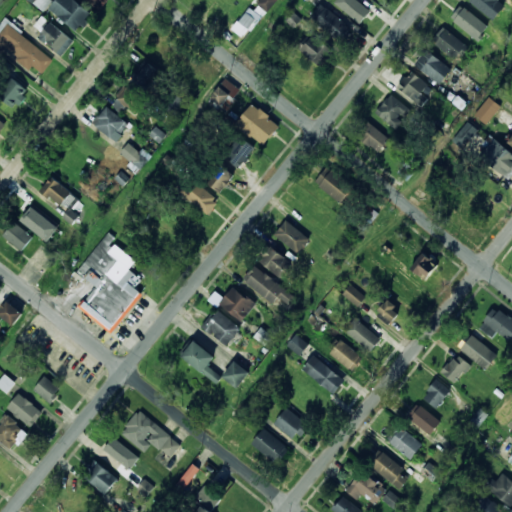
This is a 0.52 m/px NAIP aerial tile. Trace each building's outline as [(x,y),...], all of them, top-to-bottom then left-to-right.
[(31,0),(40,10),(50,1),(49,0),(31,0)] [(56,0),(50,8),(81,32),(94,15),(76,0),(56,0)] [(87,0),(97,9),(105,0),(87,0)] [(277,0),(261,0),(259,3),(267,11),(277,0)] [(336,0),(360,20),(371,6),(363,0),(336,0)] [(470,0),(492,21),(506,6),(500,0),(470,0)] [(339,46),(353,31),(324,2),(310,17),(339,46)] [(450,18),(478,41),(490,27),(462,4),(450,18)] [(39,34),(61,56),(74,42),(53,21),(39,34)] [(469,48),(445,26),(433,40),(457,62),(469,48)] [(44,73),(54,57),(11,28),(6,35),(9,37),(4,45),(44,73)] [(321,66),(335,51),(314,32),(300,47),(321,66)] [(170,72),(185,57),(164,37),(150,52),(170,72)] [(267,51),(259,42),(250,51),(258,60),(267,51)] [(414,62),(441,84),(452,70),(426,48),(414,62)] [(278,66),(305,92),(321,76),(295,49),(278,66)] [(217,75),(205,62),(195,72),(207,85),(217,75)] [(161,75),(152,63),(134,77),(143,89),(161,75)] [(399,84),(417,105),(432,92),(414,71),(399,84)] [(31,94),(15,77),(0,91),(0,93),(15,109),(31,94)] [(210,98),(223,108),(235,94),(230,90),(233,86),(226,79),(210,98)] [(136,113),(146,102),(127,84),(117,96),(136,113)] [(411,111),(392,94),(376,112),(395,129),(411,111)] [(486,123),(500,107),(489,98),(475,115),(486,123)] [(266,145),(281,126),(254,103),(238,123),(266,145)] [(128,123),(108,106),(93,122),(113,140),(128,123)] [(390,139),(369,121),(357,135),(378,153),(390,139)] [(478,130),(469,122),(459,133),(468,141),(478,130)] [(225,152),(240,167),(256,150),(241,135),(225,152)] [(482,154),(509,178),(511,174),(511,151),(496,137),(482,154)] [(139,152),(129,142),(120,152),(140,169),(152,156),(143,148),(139,152)] [(206,180),(220,192),(236,175),(222,162),(206,180)] [(317,181),(342,205),(355,191),(330,167),(317,181)] [(73,194),(53,176),(41,189),(61,207),(73,194)] [(182,190),(207,215),(219,203),(194,179),(182,190)] [(50,222),(31,203),(19,215),(37,234),(50,222)] [(79,216),(69,208),(63,216),(72,224),(79,216)] [(276,235),(298,254),(311,239),(288,220),(276,235)] [(34,237),(15,222),(4,236),(23,251),(34,237)] [(113,333),(144,293),(134,285),(141,277),(132,270),(139,260),(106,235),(77,272),(91,283),(75,304),(113,333)] [(293,263),(270,244),(258,259),(281,278),(293,263)] [(434,255),(418,253),(416,272),(432,274),(434,255)] [(273,305),(281,296),(289,303),(294,297),(257,265),(244,279),(273,305)] [(342,294),(358,306),(365,296),(350,284),(342,294)] [(256,303),(233,287),(221,305),(244,321),(256,303)] [(380,311),(394,324),(405,312),(391,299),(380,311)] [(0,314),(16,325),(24,312),(7,302),(0,314)] [(480,326),(494,336),(498,331),(511,341),(511,339),(511,318),(496,306),(480,326)] [(242,329),(219,310),(205,328),(228,346),(242,329)] [(343,329),(369,352),(384,334),(366,319),(361,325),(352,318),(343,329)] [(485,371),(498,358),(474,332),(461,345),(485,371)] [(309,344),(296,334),(287,345),(300,355),(309,344)] [(222,377),(208,365),(215,356),(194,340),(182,355),(216,383),(222,377)] [(363,358),(342,340),(331,352),(352,371),(363,358)] [(455,383),(471,365),(458,353),(442,371),(455,383)] [(346,381),(316,355),(304,368),(334,394),(346,381)] [(251,372),(235,361),(224,377),(240,388),(251,372)] [(15,382),(5,374),(0,379),(0,387),(7,393),(15,382)] [(62,389),(46,376),(35,391),(51,403),(62,389)] [(424,397),(439,408),(452,389),(437,378),(424,397)] [(8,406),(31,427),(43,414),(20,393),(8,406)] [(432,435),(443,422),(419,403),(409,417),(432,435)] [(296,443),(311,429),(290,408),(276,422),(296,443)] [(489,415),(482,409),(470,423),(476,429),(489,415)] [(181,446),(141,410),(121,431),(145,453),(153,443),(170,458),(181,446)] [(0,439),(11,449),(27,430),(10,416),(0,427),(0,439)] [(424,446),(401,424),(388,438),(411,460),(424,446)] [(276,465),(290,451),(267,429),(253,443),(276,465)] [(102,449),(122,469),(136,456),(116,436),(102,449)] [(372,466),(401,490),(413,475),(385,452),(372,466)] [(120,479),(96,460),(84,474),(108,494),(120,479)] [(432,481),(440,471),(429,462),(421,471),(432,481)] [(184,488),(199,469),(194,466),(179,484),(184,488)] [(365,497),(374,506),(388,491),(367,470),(347,490),(360,502),(365,497)] [(511,479),(501,471),(488,488),(511,505),(511,479)] [(86,511),(98,500),(78,482),(65,496),(81,511),(86,511)] [(214,511),(213,511),(222,500),(206,487),(197,497),(206,504),(199,511),(214,511)] [(395,510),(403,500),(390,490),(382,499),(395,510)] [(472,509),(475,511),(505,511),(484,494),(472,509)] [(336,511),(362,511),(345,496),(333,509),(336,511)]
